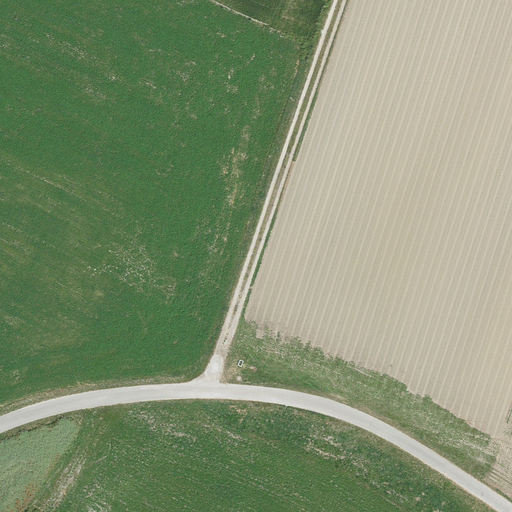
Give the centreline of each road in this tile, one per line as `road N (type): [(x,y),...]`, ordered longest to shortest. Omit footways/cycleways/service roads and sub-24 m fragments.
road 1 (unclassified): [(505,511),(393,434),(312,402),(162,391),(70,403),(0,426)]
road 2 (track): [(206,389),(340,0)]
